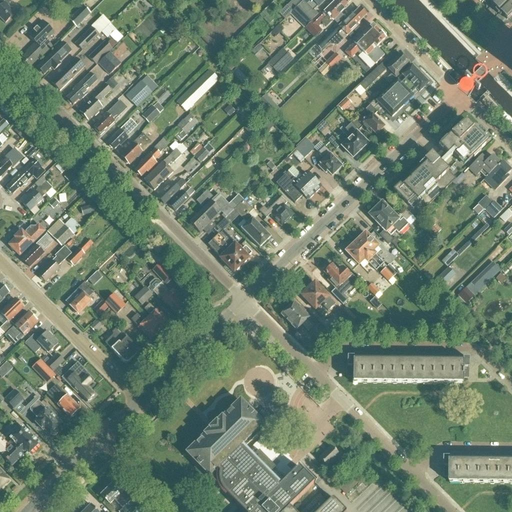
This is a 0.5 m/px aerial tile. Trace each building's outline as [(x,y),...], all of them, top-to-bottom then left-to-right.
[(0,20),(5,26),(15,17),(8,9),(11,5),(6,0),(1,0),(0,1),(0,6),(1,7),(0,8),(0,20)] [(297,0),(293,0),(279,14),(285,20),(290,15),(301,4),(297,0)] [(318,9),(320,7),(326,0),(305,0),(301,4),(290,15),(304,29),(317,16),(313,12),(317,8),(318,9)] [(325,29),(332,22),(333,22),(344,11),(343,10),(352,1),(350,0),(339,0),(338,1),(337,0),(322,15),(321,14),(312,23),(318,28),(321,24),(325,29)] [(511,0),(486,0),(485,1),(487,4),(486,5),(497,17),(511,14),(511,0)] [(83,7),(68,21),(76,28),(90,15),(83,7)] [(343,41),(358,26),(357,25),(366,16),(360,10),(353,16),(352,15),(339,28),(336,26),(323,39),(315,46),(316,46),(313,48),(319,54),(322,52),(322,53),(329,46),(328,44),(337,36),(343,41)] [(92,29),(75,45),(82,52),(110,25),(103,17),(91,28),(92,29)] [(52,49),(46,42),(54,35),(42,23),(28,37),(35,44),(26,53),(27,54),(21,60),(30,69),(38,61),(39,62),(52,49)] [(276,39),(284,30),(279,25),(271,34),(276,39)] [(384,37),(382,34),(379,34),(378,34),(374,31),(374,30),(371,27),(368,30),(369,30),(344,54),(349,60),(356,54),(359,57),(361,55),(373,67),(383,57),(375,50),(378,46),(384,40),(383,39),(384,37)] [(105,42),(88,58),(96,66),(112,51),(112,50),(117,46),(109,38),(105,43),(105,42)] [(62,45),(37,70),(38,72),(38,73),(40,75),(42,75),(44,77),(51,70),(54,73),(60,66),(59,65),(71,54),(62,45)] [(255,57),(262,50),(259,46),(251,53),(255,57)] [(283,50),(267,64),(278,75),(293,61),(283,50)] [(98,65),(109,77),(121,65),(110,54),(98,65)] [(394,79),(408,66),(399,56),(385,69),(394,79)] [(329,71),(339,61),(334,57),(324,67),(329,71)] [(230,73),(236,66),(230,59),(223,66),(230,73)] [(75,60),(64,72),(51,84),(56,89),(55,90),(57,91),(58,91),(60,93),(72,81),(71,79),(76,73),(78,75),(84,69),(75,60)] [(329,72),(329,71),(324,67),(318,73),(323,78),(329,72)] [(363,93),(384,72),(379,67),(358,87),(363,93)] [(368,106),(368,107),(376,115),(381,110),(390,120),(395,115),(396,116),(418,95),(418,96),(429,85),(411,67),(374,103),(372,102),(368,106)] [(193,107),(219,82),(209,72),(183,97),(193,107)] [(85,94),(97,82),(90,75),(79,86),(78,86),(72,92),(73,94),(67,100),(68,101),(68,103),(70,105),(72,105),(73,107),(79,101),(80,102),(87,95),(85,94)] [(106,84),(113,91),(118,86),(112,79),(106,84)] [(141,83),(126,97),(137,109),(152,94),(141,83)] [(106,97),(111,92),(105,86),(91,99),(93,101),(80,114),(89,122),(95,117),(96,118),(99,114),(98,113),(102,109),(98,105),(106,97)] [(266,97),(259,103),(272,117),(279,110),(266,97)] [(491,113),(495,109),(485,98),(481,102),(491,113)] [(337,109),(341,114),(350,105),(346,101),(337,109)] [(96,130),(95,132),(100,137),(104,133),(108,128),(110,128),(115,124),(114,123),(127,110),(120,102),(107,115),(106,115),(99,123),(100,124),(95,129),(96,130)] [(152,107),(142,117),(149,125),(160,115),(159,114),(163,110),(157,104),(153,108),(152,107)] [(230,107),(224,112),(230,118),(235,113),(230,107)] [(373,117),(376,115),(368,107),(364,112),(370,118),(365,122),(363,120),(362,121),(360,119),(359,120),(357,118),(350,124),(358,132),(361,129),(369,136),(371,134),(374,137),(383,129),(376,122),(377,121),(373,117)] [(140,178),(141,179),(149,171),(152,170),(157,166),(154,163),(161,157),(159,155),(175,139),(179,143),(186,137),(186,136),(198,124),(189,115),(183,121),(177,127),(178,128),(175,131),(174,130),(165,140),(164,139),(154,149),(155,151),(149,157),(148,157),(139,166),(140,167),(135,172),(136,173),(137,177),(140,178)] [(252,121),(244,130),(251,137),(260,129),(252,121)] [(113,150),(115,151),(121,145),(122,146),(128,140),(127,138),(137,128),(131,122),(121,132),(120,132),(112,139),(113,140),(108,145),(110,146),(110,148),(111,150),(113,150)] [(265,135),(273,127),(270,123),(262,131),(265,135)] [(356,134),(358,132),(350,124),(343,131),(350,138),(348,140),(349,140),(340,149),(351,160),(367,145),(356,134)] [(30,131),(23,125),(15,133),(21,140),(30,131)] [(335,140),(321,125),(315,131),(329,146),(335,140)] [(457,129),(445,141),(441,145),(444,148),(457,161),(461,157),(467,163),(472,159),(473,160),(480,153),(479,152),(488,143),(484,139),(486,137),(479,130),(474,135),(464,125),(457,130),(457,129)] [(152,145),(143,136),(133,145),(120,158),(123,161),(124,161),(125,162),(125,163),(127,166),(128,166),(129,167),(137,160),(138,159),(140,157),(141,156),(142,154),(152,145)] [(305,141),(294,151),(303,161),(314,150),(305,141)] [(171,146),(174,151),(181,147),(178,142),(171,146)] [(208,145),(194,159),(200,165),(209,156),(208,156),(214,150),(208,145)] [(202,150),(198,146),(190,154),(194,158),(202,150)] [(339,168),(342,165),(336,160),(333,162),(328,158),(330,155),(323,148),(317,155),(322,161),(317,167),(324,175),(326,174),(330,178),(332,176),(334,176),(338,173),(337,171),(339,169),(339,168)] [(30,161),(37,154),(33,149),(25,156),(30,161)] [(173,174),(167,168),(171,164),(173,165),(181,156),(180,156),(176,151),(145,182),(155,192),(173,174)] [(11,165),(18,158),(12,153),(5,160),(4,159),(1,163),(1,164),(0,165),(0,178),(8,171),(9,171),(10,170),(10,169),(12,167),(11,165)] [(397,203),(405,211),(414,220),(455,180),(431,155),(392,192),(399,200),(397,203)] [(53,167),(59,161),(54,156),(48,162),(53,167)] [(485,179),(499,165),(491,158),(485,163),(480,158),(468,170),(475,178),(480,174),(485,179)] [(302,161),(297,166),(301,172),(307,167),(302,161)] [(36,178),(42,172),(34,163),(29,168),(28,167),(21,174),(20,174),(12,182),(13,183),(7,189),(8,190),(8,192),(10,193),(12,193),(13,195),(21,186),(23,187),(24,186),(26,186),(27,185),(27,183),(28,182),(26,180),(32,174),(36,178)] [(273,173),(276,169),(270,163),(266,166),(273,173)] [(506,177),(510,173),(502,164),(499,166),(499,165),(485,179),(485,180),(483,182),(494,193),(508,179),(506,177)] [(292,169),(284,177),(304,197),(307,200),(309,199),(310,200),(313,197),(313,195),(315,193),(316,194),(319,191),(318,190),(320,188),(307,174),(302,179),(292,169)] [(69,183),(74,178),(69,173),(64,178),(69,183)] [(459,186),(466,177),(463,174),(455,183),(459,186)] [(284,177),(276,185),(295,205),(304,197),(284,177)] [(42,199),(52,189),(42,178),(35,185),(39,190),(36,193),(35,192),(23,204),(31,212),(43,200),(42,199)] [(165,207),(187,185),(183,181),(176,188),(172,184),(159,197),(160,199),(158,200),(165,207)] [(175,214),(188,201),(181,193),(174,200),(174,201),(168,207),(175,214)] [(227,219),(234,211),(237,208),(244,202),(240,198),(233,204),(231,203),(229,205),(219,195),(214,200),(207,193),(197,203),(204,211),(190,225),(200,235),(222,214),(227,219)] [(249,198),(244,202),(249,207),(254,203),(249,198)] [(486,209),(491,204),(485,198),(472,211),(478,217),(486,209)] [(291,218),(293,217),(285,208),(287,205),(281,199),(268,212),(264,208),(260,212),(266,219),(271,215),(273,217),(272,218),(282,227),(283,226),(286,225),(286,224),(289,221),(291,220),(291,218)] [(53,211),(59,205),(54,200),(48,206),(53,211)] [(244,202),(237,208),(234,211),(243,221),(253,211),(244,202)] [(494,202),(484,211),(489,216),(498,206),(494,202)] [(406,224),(411,218),(404,211),(397,219),(382,204),(369,216),(384,231),(378,237),(388,246),(390,244),(396,249),(400,245),(394,240),(393,241),(390,238),(395,233),(398,235),(408,226),(406,224)] [(83,217),(97,213),(95,206),(81,209),(83,217)] [(504,224),(511,216),(508,212),(500,220),(504,224)] [(260,250),(271,239),(250,217),(245,222),(247,225),(241,231),(260,250)] [(248,259),(252,255),(245,248),(241,252),(235,246),(231,251),(223,243),(225,241),(220,236),(230,226),(225,220),(213,233),(217,237),(208,246),(221,260),(234,274),(236,272),(238,273),(240,270),(240,268),(243,265),(245,266),(247,264),(247,262),(248,260),(248,259)] [(26,233),(24,235),(21,232),(20,234),(18,233),(16,236),(16,237),(15,239),(16,240),(10,247),(11,248),(11,250),(13,252),(15,252),(20,257),(33,244),(35,241),(36,242),(45,233),(39,226),(37,228),(30,227),(25,232),(26,233)] [(61,247),(74,235),(65,226),(52,238),(61,247)] [(436,237),(441,232),(435,226),(430,231),(436,237)] [(47,236),(22,261),(30,269),(37,262),(38,262),(40,260),(40,259),(44,254),(42,253),(53,242),(47,236)] [(360,241),(356,245),(379,269),(383,265),(375,257),(372,254),(377,249),(365,236),(364,237),(362,237),(360,239),(360,241)] [(455,249),(461,255),(470,247),(464,241),(455,249)] [(379,269),(356,245),(351,250),(349,250),(347,251),(347,253),(346,254),(359,267),(364,262),(367,265),(367,264),(375,272),(379,269)] [(58,268),(72,255),(65,247),(55,257),(56,258),(52,262),(51,262),(46,268),(46,269),(39,276),(40,278),(43,282),(44,281),(46,283),(47,282),(49,281),(49,280),(55,273),(57,273),(57,272),(59,270),(58,268)] [(73,266),(84,255),(80,250),(68,262),(73,266)] [(454,250),(442,261),(449,268),(460,256),(454,250)] [(394,261),(385,270),(393,278),(402,270),(394,261)] [(430,267),(434,271),(439,267),(435,263),(430,267)] [(152,272),(164,284),(171,278),(159,265),(152,272)] [(342,298),(356,283),(351,277),(349,278),(340,269),(339,270),(337,269),(335,271),(332,268),(330,269),(327,270),(326,273),(325,275),(331,281),(328,283),(336,291),(336,292),(342,298)] [(381,276),(388,283),(393,278),(385,270),(383,272),(380,275),(381,276)] [(442,290),(455,277),(448,270),(435,283),(442,290)] [(99,271),(89,280),(95,286),(104,277),(99,271)] [(499,281),(504,284),(508,278),(503,274),(499,281)] [(169,308),(177,317),(179,315),(181,315),(183,313),(183,311),(185,310),(176,301),(178,299),(172,294),(171,295),(158,281),(154,281),(149,285),(149,288),(147,290),(151,295),(153,294),(158,298),(159,297),(164,301),(162,303),(168,309),(169,308)] [(336,305),(320,288),(316,284),(308,291),(307,290),(302,294),(304,295),(302,297),(316,311),(323,303),(325,305),(323,307),(328,312),(336,305)] [(90,304),(91,303),(88,300),(93,294),(83,285),(76,292),(80,296),(69,307),(73,311),(74,313),(75,314),(77,314),(78,316),(86,308),(88,308),(90,306),(90,304)] [(4,299),(9,295),(0,286),(0,305),(5,300),(4,299)] [(372,286),(367,290),(374,298),(379,294),(372,286)] [(475,297),(464,286),(456,295),(466,305),(475,297)] [(153,297),(151,295),(145,288),(134,299),(142,307),(153,297)] [(114,295),(105,304),(116,316),(126,307),(114,295)] [(10,323),(24,309),(23,308),(22,307),(21,305),(19,305),(15,301),(1,315),(8,323),(1,331),(5,335),(14,327),(10,323)] [(101,303),(92,311),(99,318),(108,309),(101,303)] [(309,333),(313,329),(307,322),(310,319),(295,304),(288,311),(286,311),(283,314),(283,315),(282,317),(297,332),(302,327),(309,333)] [(150,306),(145,311),(151,318),(148,320),(160,333),(162,331),(163,331),(165,330),(165,328),(169,324),(157,311),(156,312),(150,306)] [(28,333),(37,324),(32,319),(32,318),(31,316),(29,316),(28,315),(8,334),(15,340),(21,334),(24,337),(25,336),(27,336),(28,335),(28,333)] [(115,326),(120,321),(115,316),(110,321),(115,326)] [(160,333),(148,320),(145,323),(139,317),(133,322),(140,329),(139,330),(151,342),(156,337),(157,337),(159,336),(159,334),(160,333)] [(95,333),(103,325),(99,320),(90,329),(95,333)] [(113,334),(114,336),(115,335),(121,342),(120,342),(123,344),(120,346),(133,359),(140,352),(134,346),(134,344),(132,342),(130,342),(117,329),(113,334)] [(55,352),(59,348),(58,346),(59,345),(47,334),(40,341),(35,336),(25,345),(35,355),(42,348),(49,355),(54,351),(55,352)] [(133,359),(120,346),(123,344),(120,342),(121,342),(115,335),(114,336),(106,344),(124,363),(129,363),(133,359)] [(331,340),(326,335),(317,344),(321,349),(331,340)] [(57,355),(46,366),(53,373),(64,362),(57,355)] [(46,365),(49,361),(45,357),(41,360),(46,365)] [(66,375),(75,366),(68,359),(59,369),(66,375)] [(462,380),(468,380),(468,360),(346,359),(346,378),(352,379),(352,385),(462,386),(462,380)] [(12,369),(6,363),(3,366),(9,372),(12,369)] [(37,373),(47,384),(55,376),(45,365),(37,373)] [(93,398),(94,397),(86,389),(92,383),(80,371),(67,384),(73,391),(74,390),(87,403),(89,402),(90,402),(92,400),(93,398)] [(14,390),(4,400),(14,411),(24,401),(14,390)] [(75,415),(80,410),(72,402),(72,400),(70,398),(68,398),(67,397),(65,399),(59,393),(52,400),(58,406),(58,407),(70,419),(72,418),(73,418),(75,416),(75,415)] [(44,430),(50,436),(53,437),(54,437),(55,436),(56,435),(57,434),(57,433),(57,432),(56,431),(56,430),(60,425),(55,420),(56,419),(47,410),(46,411),(38,402),(30,410),(30,412),(37,420),(36,420),(37,421),(35,424),(42,431),(44,430)] [(345,511),(331,499),(317,511),(290,511),(289,510),(314,485),(297,467),(296,468),(297,469),(278,487),(276,486),(277,486),(267,476),(274,468),(258,452),(250,459),(241,449),(240,449),(239,448),(262,426),(239,402),(221,420),(221,419),(216,425),(215,424),(208,431),(209,432),(203,437),(204,437),(186,455),(209,478),(215,483),(214,484),(241,511),(345,511)] [(27,458),(39,446),(22,429),(10,440),(12,442),(8,446),(1,439),(0,439),(0,453),(3,457),(2,458),(12,468),(25,455),(27,458)] [(338,456),(330,448),(318,460),(326,468),(335,460),(341,466),(346,461),(339,454),(338,456)] [(511,460),(445,459),(445,479),(450,479),(450,485),(511,485),(511,460)] [(0,491),(9,483),(4,477),(4,476),(0,472),(0,491)] [(345,496),(360,483),(352,474),(338,488),(345,496)] [(123,510),(130,503),(122,494),(122,493),(114,485),(102,497),(110,505),(114,501),(123,510)]
